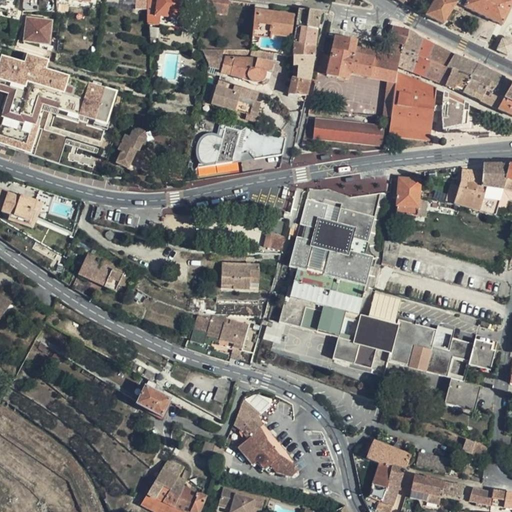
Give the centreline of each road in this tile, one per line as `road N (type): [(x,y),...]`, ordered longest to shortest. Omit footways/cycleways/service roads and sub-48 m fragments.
road 1 (secondary): [(511,150),(378,161),(131,199),(0,165)]
road 2 (secondary): [(0,248),(111,325),(306,401),(341,444),(359,511)]
road 3 (residential): [(511,335),(492,480),(511,485)]
road 4 (residential): [(251,0),(379,19),(400,14)]
road 5 (secondary): [(400,14),(511,69)]
